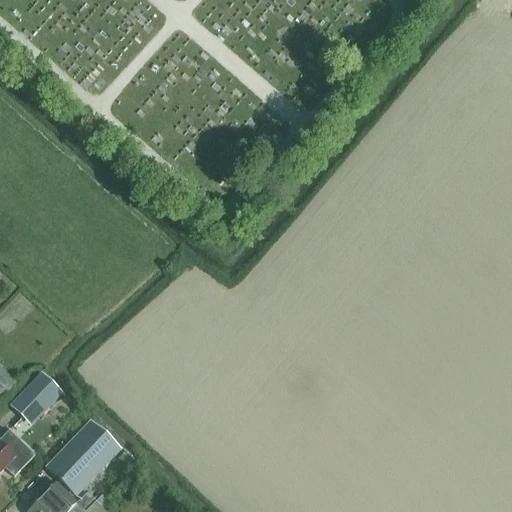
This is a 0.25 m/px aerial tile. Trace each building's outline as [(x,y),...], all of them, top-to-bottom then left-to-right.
[(41,416),(62,395),(41,375),(10,408),(22,419),(33,408),(41,416)] [(45,470),(76,498),(120,451),(90,423),(45,470)] [(0,441),(0,474),(3,471),(13,479),(34,457),(8,433),(4,437),(0,441)] [(124,454),(117,462),(127,472),(135,463),(124,454)] [(84,511),(94,502),(86,494),(76,505),(56,486),(30,511),(84,511)] [(103,511),(95,503),(86,511),(103,511)]
